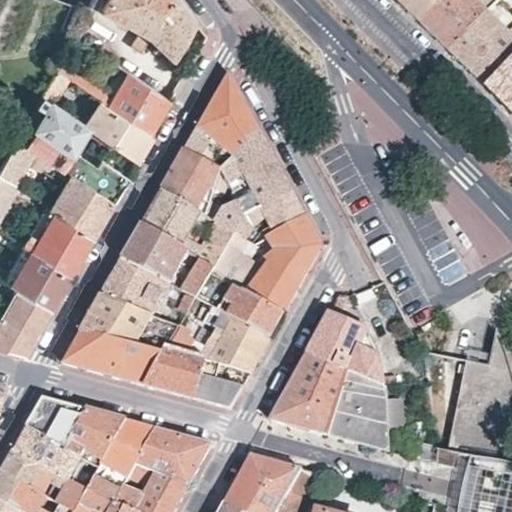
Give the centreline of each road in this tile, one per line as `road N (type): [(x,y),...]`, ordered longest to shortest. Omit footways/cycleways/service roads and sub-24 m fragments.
road 1 (residential): [(240,430),(350,248),(238,46)]
road 2 (residential): [(238,46),(225,54),(39,373)]
road 3 (secondary): [(292,0),(511,219)]
road 4 (residential): [(39,373),(240,430)]
road 5 (secondary): [(511,144),(364,0)]
road 6 (residential): [(240,430),(410,479)]
